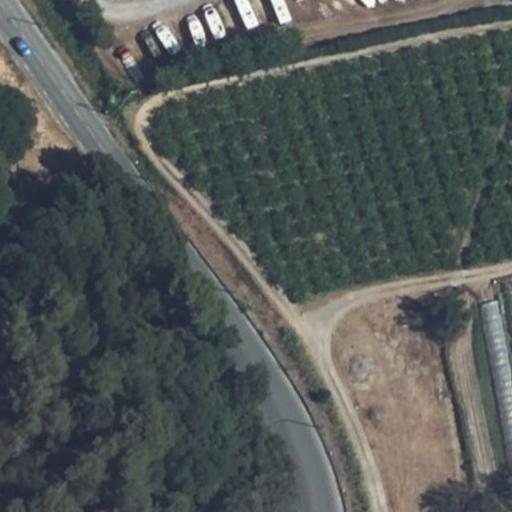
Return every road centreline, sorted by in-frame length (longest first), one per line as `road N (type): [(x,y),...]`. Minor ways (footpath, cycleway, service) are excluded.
road 1 (secondary): [(0,6),(244,348),(297,445),(316,511)]
road 2 (unknown): [(329,324),(271,285),(161,131),(162,113),(192,79),(455,32)]
road 3 (unknown): [(386,511),(332,366),(329,324)]
